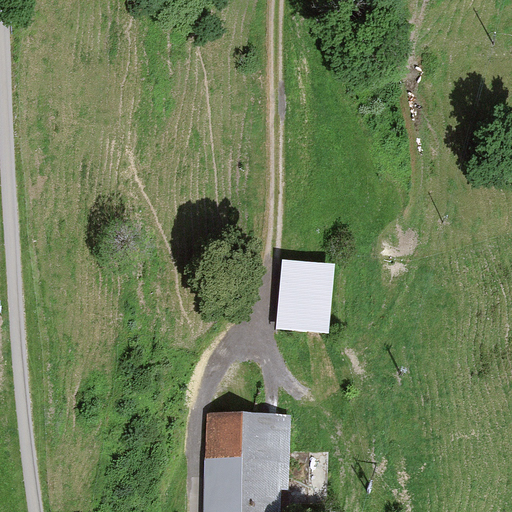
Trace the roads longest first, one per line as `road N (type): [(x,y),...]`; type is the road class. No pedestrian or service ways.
road 1 (track): [(0,0),(19,381),(35,511)]
road 2 (track): [(197,429),(207,393),(267,282),(278,0)]
